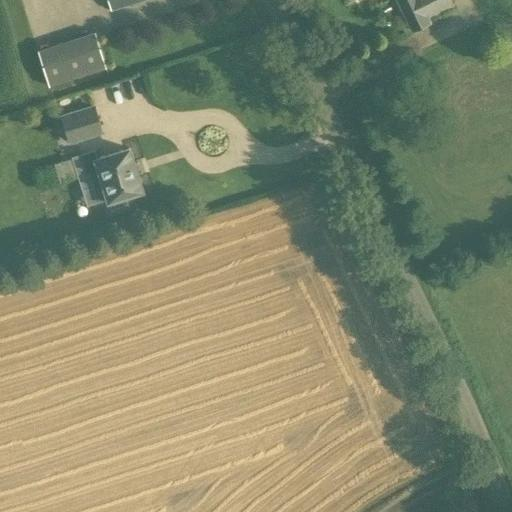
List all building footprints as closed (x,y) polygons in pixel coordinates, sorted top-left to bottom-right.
[(427,18),(452,6),(449,0),(396,0),(412,32),(429,23),(427,18)] [(42,47),(52,85),(111,68),(100,30),(42,47)] [(59,115),(69,144),(70,143),(89,137),(104,132),(95,104),(59,115)] [(93,150),(89,137),(70,143),(74,157),(78,156),(84,176),(97,172),(109,209),(124,205),(122,198),(144,191),(130,147),(96,157),(94,150),(93,150)] [(265,420),(321,397),(307,364),(252,386),(265,420)] [(188,449),(91,485),(100,511),(149,511),(204,492),(188,449)]
